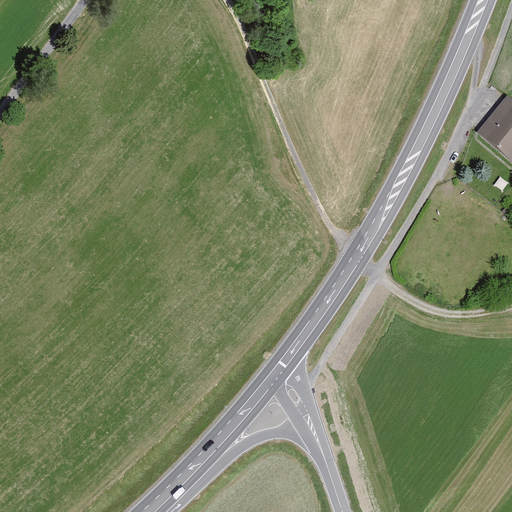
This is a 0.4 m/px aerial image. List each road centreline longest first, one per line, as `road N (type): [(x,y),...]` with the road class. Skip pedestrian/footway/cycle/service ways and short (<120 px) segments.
road 1 (track): [(227,0),(334,231),(417,303),(460,314),(511,306)]
road 2 (residential): [(297,401),(437,177),(511,9)]
road 3 (primary): [(483,0),(384,211),(276,372)]
road 4 (unclassified): [(0,114),(85,0)]
road 5 (primary): [(183,477),(261,436),(313,430)]
road 6 (primary): [(276,372),(183,477)]
